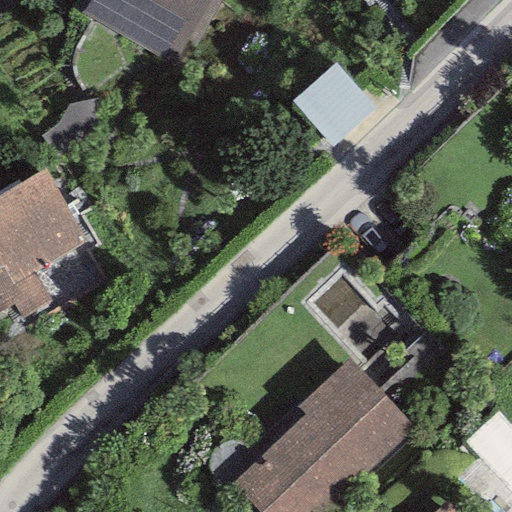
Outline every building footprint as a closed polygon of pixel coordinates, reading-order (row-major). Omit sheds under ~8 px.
[(89,0),(82,14),(180,67),(216,0),(89,0)] [(375,110),(335,65),(292,102),(332,147),(375,110)] [(0,311),(12,304),(19,317),(50,299),(35,272),(87,243),(46,171),(0,197),(0,311)] [(303,414),(231,486),(257,511),(333,511),(417,429),(347,358),(297,408),(303,414)] [(456,511),(445,500),(433,511),(456,511)]
